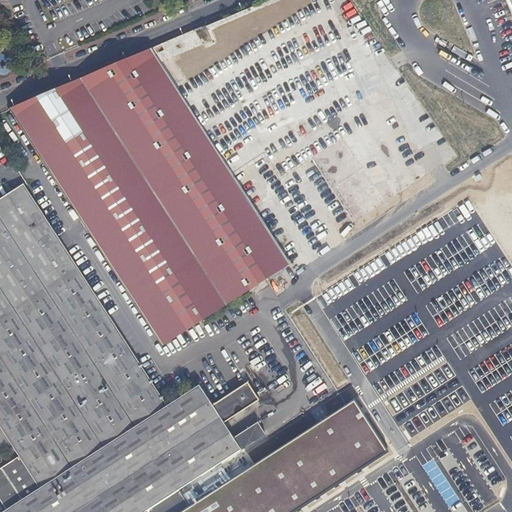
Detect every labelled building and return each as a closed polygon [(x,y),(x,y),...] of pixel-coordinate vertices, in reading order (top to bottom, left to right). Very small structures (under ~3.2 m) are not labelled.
[(204,25),(150,48),(304,288),(305,288),(310,297),(409,232),(474,386),(511,370),(511,15),(505,0),(408,0),(224,79),(202,44),(209,41),(204,25)] [(304,288),(150,48),(127,58),(98,70),(9,108),(161,345),(273,273),(289,297),(304,288)] [(0,199),(0,424),(20,455),(21,455),(42,487),(166,407),(21,185),(0,199)] [(166,407),(42,487),(8,510),(4,511),(142,511),(175,491),(235,452),(196,391),(194,388),(166,407)] [(175,491),(184,505),(260,457),(243,431),(232,439),(222,424),(234,416),(222,399),(210,406),(199,390),(196,391),(235,452),(175,491)] [(0,497),(8,510),(42,487),(21,455),(20,455),(0,468),(0,497)] [(473,511),(467,503),(477,494),(472,485),(455,498),(459,502),(456,504),(446,511),(473,511)]
